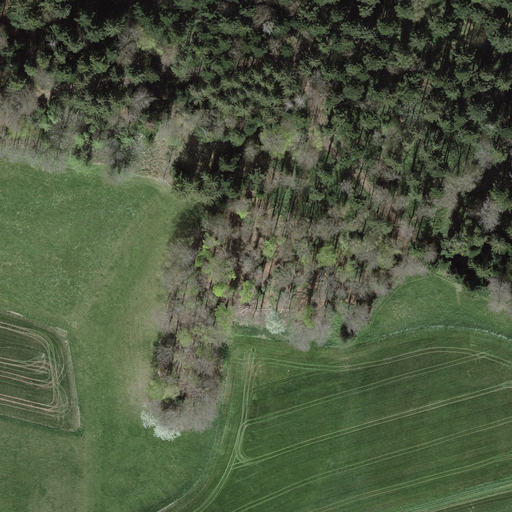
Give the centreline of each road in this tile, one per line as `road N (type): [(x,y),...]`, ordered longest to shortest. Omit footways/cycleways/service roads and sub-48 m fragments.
road 1 (track): [(0,110),(65,80),(268,48),(296,63),(320,116),(375,179),(467,244),(511,262)]
road 2 (track): [(511,47),(470,39),(268,48)]
